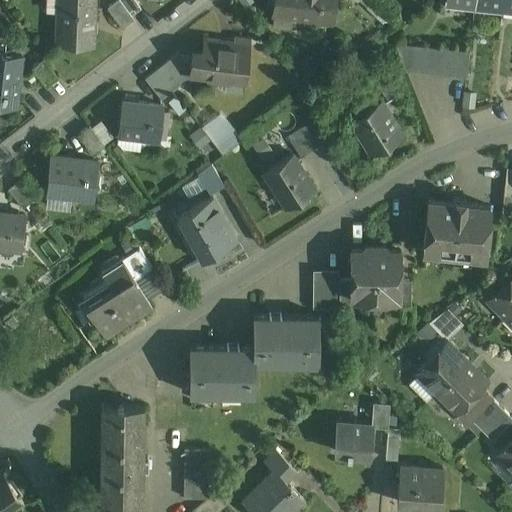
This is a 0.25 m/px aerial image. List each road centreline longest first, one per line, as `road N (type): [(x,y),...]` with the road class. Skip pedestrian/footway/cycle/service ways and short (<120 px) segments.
road 1 (residential): [(15,429),(441,153),(511,131)]
road 2 (residential): [(0,158),(206,0)]
